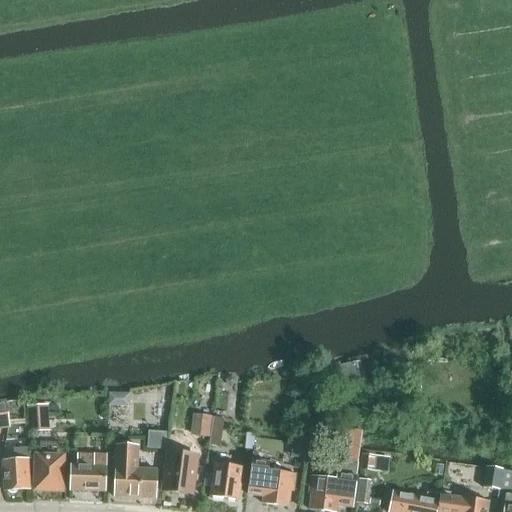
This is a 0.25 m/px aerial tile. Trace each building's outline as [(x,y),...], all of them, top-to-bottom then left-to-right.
[(130,405),(130,393),(110,393),(110,405),(130,405)] [(0,401),(0,430),(10,429),(6,401),(0,401)] [(49,430),(47,405),(27,406),(29,432),(49,430)] [(194,435),(209,437),(212,418),(197,415),(194,435)] [(209,437),(208,446),(220,447),(224,419),(212,418),(209,437)] [(336,480),(311,477),(309,494),(312,494),(309,511),(318,511),(335,511),(337,506),(353,508),(353,503),(357,479),(357,476),(356,476),(362,432),(342,430),(336,480)] [(166,448),(167,432),(155,431),(154,448),(166,448)] [(155,499),(156,470),(138,469),(139,447),(115,446),(114,498),(155,499)] [(29,490),(26,448),(13,449),(14,461),(1,462),(4,492),(29,490)] [(193,495),(198,455),(167,451),(162,491),(193,495)] [(105,492),(106,455),(93,454),(93,466),(70,465),(70,491),(105,492)] [(62,491),(63,457),(36,456),(35,490),(62,491)] [(374,457),(361,456),(359,469),(372,471),(374,457)] [(247,495),(263,497),(262,504),(288,507),(290,491),(293,492),(295,475),(268,471),(269,464),(252,461),(247,495)] [(238,501),(243,468),(214,464),(212,476),(207,475),(205,487),(211,487),(209,497),(238,501)] [(499,491),(502,471),(485,469),(484,479),(482,489),(499,491)] [(511,493),(511,477),(503,476),(501,492),(511,493)] [(357,479),(353,503),(367,505),(370,482),(357,479)] [(486,511),(488,502),(460,498),(460,499),(450,497),(450,493),(441,492),(441,496),(438,511),(486,511)] [(435,511),(439,496),(426,493),(425,499),(392,493),(388,511),(435,511)]
